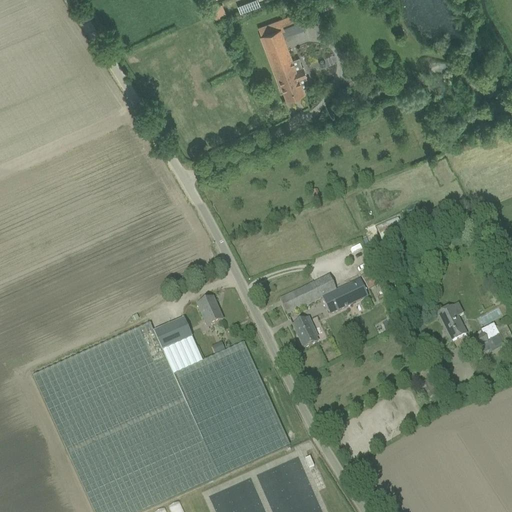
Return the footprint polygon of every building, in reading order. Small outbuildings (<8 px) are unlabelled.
[(227,14),(223,3),(211,8),(216,19),(227,14)] [(287,99),(305,93),(303,88),(310,86),(299,57),(292,60),(284,37),(306,28),(300,12),(259,28),(281,87),(283,87),(287,99)] [(320,198),(317,190),(311,193),(315,201),(320,198)] [(403,233),(397,218),(375,228),(382,243),(403,233)] [(379,286),(371,271),(360,277),(368,291),(379,286)] [(287,316),(323,300),(330,316),(368,299),(360,280),(337,291),(331,279),(279,300),(280,301),(279,302),(281,307),(283,306),(287,316)] [(207,329),(223,322),(213,300),(197,307),(207,329)] [(451,344),(459,339),(467,335),(458,318),(464,316),(458,306),(437,317),(451,344)] [(294,330),(303,350),(317,344),(314,339),(317,338),(308,320),(292,327),(293,328),(294,330)] [(150,325),(137,331),(153,366),(165,360),(172,377),(203,363),(192,339),(191,339),(183,321),(154,334),(150,325)] [(387,321),(383,323),(382,326),(386,333),(392,330),(387,321)] [(481,331),(483,335),(469,342),(479,361),(505,347),(504,345),(511,340),(511,337),(505,324),(495,329),(493,325),(481,331)] [(243,345),(203,363),(172,377),(165,360),(153,366),(137,331),(32,378),(92,511),(144,511),(289,447),(243,345)] [(455,391),(446,376),(443,378),(439,372),(432,377),(445,398),(455,391)] [(440,392),(437,388),(432,379),(418,388),(426,401),(440,392)]
